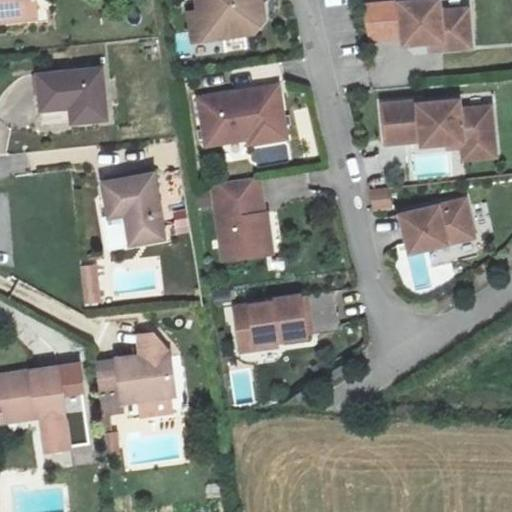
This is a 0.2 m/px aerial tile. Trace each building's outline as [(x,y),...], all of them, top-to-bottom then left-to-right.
[(0,0),(0,18),(58,9),(56,0),(0,0)] [(209,0),(212,20),(214,37),(228,48),(268,42),(279,28),(274,25),(273,18),(276,13),(274,0),(209,0)] [(444,5),(366,9),(374,43),(407,41),(408,49),(433,47),(445,47),(445,55),(474,53),(472,16),(445,17),(444,5)] [(207,51),(228,48),(214,37),(212,20),(202,22),(207,51)] [(445,47),(433,47),(447,61),(445,55),(445,47)] [(56,75),(62,127),(127,121),(122,69),(56,75)] [(260,99),(261,107),(294,102),(293,93),(260,99)] [(260,99),(214,105),(221,152),(263,145),(280,143),(281,148),(301,145),(294,102),(261,107),(260,99)] [(419,101),(382,104),(386,142),(422,139),(422,144),(447,142),(462,141),(463,146),(495,143),(491,107),(460,109),(460,100),(420,103),(419,101)] [(280,143),(263,145),(264,151),(281,148),(280,143)] [(495,143),(463,146),(464,158),(495,155),(495,143)] [(179,172),(130,182),(133,198),(127,198),(136,249),(192,237),(179,172)] [(259,183),(213,190),(223,267),(265,261),(259,221),(264,220),(259,183)] [(394,192),(378,193),(382,212),(396,210),(394,192)] [(464,198),(399,213),(408,251),(473,236),(464,198)] [(259,221),(265,261),(273,259),(267,220),(264,220),(259,221)] [(276,340),(276,342),(307,338),(302,299),(271,303),(271,306),(234,311),(239,345),(276,340)] [(276,342),(276,340),(239,345),(240,353),(277,347),(276,342)] [(129,397),(151,394),(178,390),(175,348),(98,356),(102,393),(130,389),(129,397)] [(42,400),(45,417),(46,421),(70,418),(63,369),(0,376),(0,406),(1,412),(32,407),(31,401),(42,400)] [(178,390),(151,394),(155,414),(180,411),(178,390)] [(32,407),(1,412),(3,424),(45,417),(42,400),(31,401),(32,407)] [(108,454),(122,454),(121,433),(108,433),(108,454)] [(91,442),(74,445),(76,462),(93,459),(91,442)]
